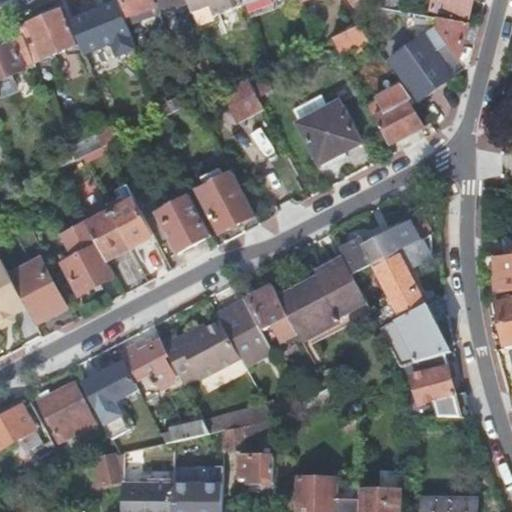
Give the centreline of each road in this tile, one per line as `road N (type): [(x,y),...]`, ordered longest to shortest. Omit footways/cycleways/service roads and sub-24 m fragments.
road 1 (residential): [(0,383),(464,141)]
road 2 (unclassified): [(464,141),(470,308),(511,457)]
road 3 (residential): [(500,0),(464,141)]
